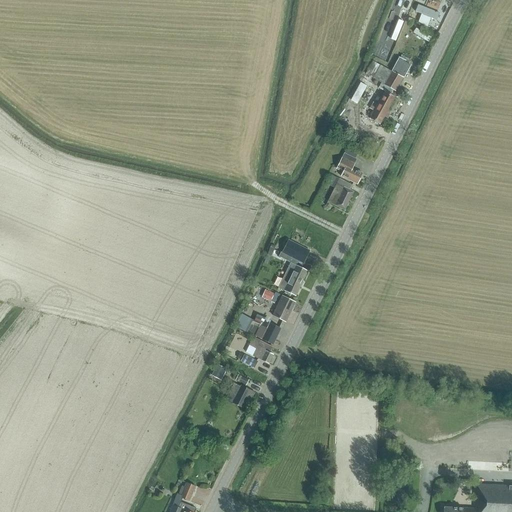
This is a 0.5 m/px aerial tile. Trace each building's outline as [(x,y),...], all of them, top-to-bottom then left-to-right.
[(439,13),(417,5),(415,12),(436,20),(439,13)] [(370,119),(379,124),(384,116),(387,118),(389,114),(386,112),(394,97),(390,95),(393,90),(395,91),(402,78),(385,69),(378,81),(381,83),(378,88),(385,92),(377,105),(373,103),(370,109),(374,111),(370,119)] [(357,184),(362,173),(352,169),(356,160),(344,154),(336,169),(343,172),(341,177),(357,184)] [(325,185),(333,189),(327,202),(344,211),(353,192),(349,190),(352,186),(331,175),(325,185)] [(298,261),(303,263),(309,251),(287,240),(281,252),(298,261)] [(281,252),(278,257),(291,263),(296,266),(298,261),(281,252)] [(291,263),(279,288),(295,296),(307,271),(300,268),(296,266),(291,263)] [(266,291),(262,298),(270,301),(273,295),(266,291)] [(285,322),(295,303),(282,296),(272,316),(285,322)] [(241,314),(235,327),(247,332),(253,320),(241,314)] [(262,340),(271,344),(279,328),(270,324),(262,340)] [(272,350),(271,350),(273,347),(253,338),(249,346),(256,349),(252,356),(268,364),(273,355),(270,353),(272,350)] [(257,361),(244,355),(241,360),(240,362),(254,368),(257,361)] [(217,364),(211,376),(221,381),(227,370),(217,364)] [(248,380),(238,375),(235,381),(246,386),(248,380)] [(234,382),(225,400),(232,403),(242,408),(244,404),(248,406),(254,393),(241,386),(234,382)] [(194,511),(196,509),(181,503),(182,499),(189,501),(195,486),(186,483),(184,487),(182,486),(178,495),(177,494),(169,511),(194,511)] [(511,511),(511,486),(475,485),(474,509),(443,508),(443,511),(511,511)]
